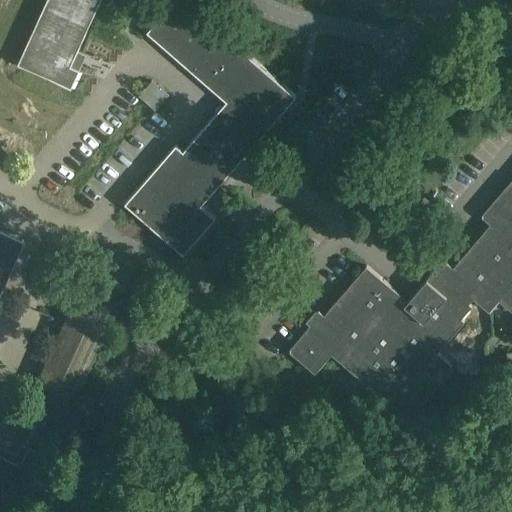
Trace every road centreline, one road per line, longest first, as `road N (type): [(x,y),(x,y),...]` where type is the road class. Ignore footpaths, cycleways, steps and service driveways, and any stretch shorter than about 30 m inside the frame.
road 1 (residential): [(99,511),(100,441),(129,368),(409,47)]
road 2 (residential): [(78,226),(191,104),(160,65),(132,59),(19,191)]
road 3 (residential): [(267,511),(511,480)]
road 4 (residential): [(409,47),(297,21),(249,0)]
road 5 (residential): [(0,332),(20,341),(78,226)]
